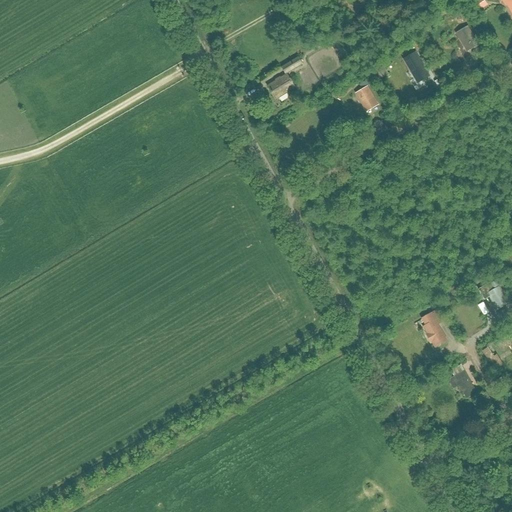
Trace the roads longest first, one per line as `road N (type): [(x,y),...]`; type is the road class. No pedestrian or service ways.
road 1 (tertiary): [(429,464),(282,201)]
road 2 (unclassified): [(282,201),(511,66)]
road 3 (tertiary): [(282,201),(171,0)]
